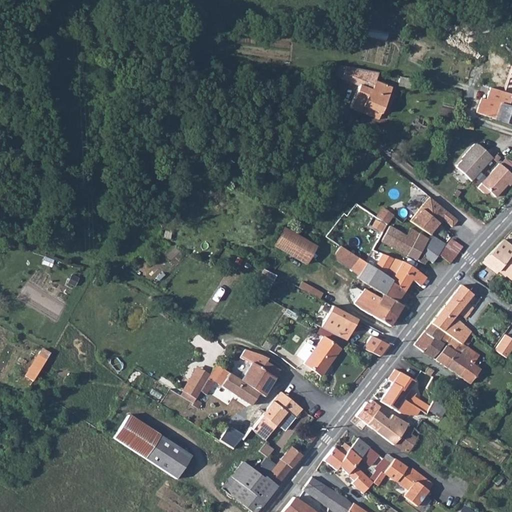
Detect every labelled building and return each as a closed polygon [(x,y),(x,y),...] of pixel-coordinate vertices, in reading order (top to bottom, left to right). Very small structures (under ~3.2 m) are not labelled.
[(362,79),(364,72),(331,66),(327,78),(344,85),(336,106),(347,110),(350,105),(357,87),(374,94),(378,85),(362,79)] [(499,90),(511,95),(511,99),(511,66),(508,79),(498,76),(496,82),(501,84),(499,90)] [(357,87),(350,105),(367,112),(374,94),(357,87)] [(482,98),(476,112),(494,119),(500,104),(508,107),(511,99),(511,95),(499,90),(490,87),(486,99),(482,98)] [(511,124),(511,99),(508,107),(500,104),(494,119),(511,124)] [(365,117),(367,112),(350,105),(347,110),(365,117)] [(474,144),(462,157),(460,160),(457,165),(456,167),(472,181),(492,158),(493,158),(478,145),(474,144)] [(511,161),(506,159),(500,165),(508,171),(511,166),(511,161)] [(499,163),(477,187),(482,192),(483,193),(485,193),(486,193),(488,193),(490,192),(495,197),(507,184),(509,186),(511,182),(511,175),(508,171),(500,165),(499,163)] [(429,199),(410,223),(424,232),(432,237),(440,226),(439,225),(442,220),(452,228),(458,222),(429,199)] [(382,207),(375,217),(376,218),(387,225),(394,216),(382,207)] [(381,232),(387,225),(376,218),(371,226),(381,232)] [(389,248),(399,233),(391,228),(381,243),(389,248)] [(283,231),(272,250),(306,268),(316,250),(283,231)] [(405,238),(399,233),(389,248),(404,257),(421,236),(411,232),(405,238)] [(414,262),(417,257),(429,240),(421,236),(404,257),(414,262)] [(448,247),(432,237),(429,240),(417,257),(425,263),(431,266),(438,258),(449,266),(456,256),(446,249),(448,247)] [(511,244),(511,245),(503,239),(483,260),(505,276),(506,275),(507,273),(511,276),(511,244)] [(356,259),(334,245),(326,256),(349,270),(356,259)] [(422,267),(425,263),(417,257),(414,262),(422,267)] [(365,265),(362,263),(356,259),(349,270),(358,276),(365,265)] [(387,284),(403,293),(409,283),(418,289),(425,279),(393,262),(387,271),(392,275),(388,281),(387,284)] [(358,276),(355,280),(364,286),(382,296),(379,301),(377,304),(396,316),(402,307),(408,296),(403,293),(387,284),(388,281),(374,271),(365,265),(358,276)] [(274,278),(269,275),(263,272),(253,289),(263,295),(274,278)] [(445,301),(463,314),(467,309),(463,305),(469,296),(455,286),(445,301)] [(311,290),(307,296),(312,299),(316,293),(311,290)] [(396,316),(377,304),(379,301),(362,290),(352,303),(360,310),(389,328),(396,316)] [(445,301),(436,313),(449,322),(454,316),(460,319),(463,314),(445,301)] [(329,308),(318,328),(330,335),(342,340),(353,321),(329,308)] [(429,324),(441,332),(448,337),(456,342),(460,337),(464,340),(468,334),(449,322),(436,313),(429,324)] [(438,347),(433,343),(441,332),(429,324),(422,334),(412,349),(430,361),(438,347)] [(448,337),(441,348),(451,354),(442,368),(466,384),(477,368),(470,363),(475,355),(463,347),(467,342),(464,340),(460,337),(456,342),(448,337)] [(302,365),(319,377),(338,350),(321,338),(314,348),(305,342),(295,356),(304,362),(302,365)] [(363,348),(367,352),(377,357),(379,359),(386,349),(368,338),(363,348)] [(479,353),(483,347),(479,344),(477,343),(473,349),(479,353)] [(432,362),(442,368),(451,354),(441,348),(432,362)] [(243,373),(249,377),(267,389),(277,374),(262,364),(263,361),(243,351),(239,360),(248,365),(243,373)] [(22,362),(30,366),(34,360),(36,357),(29,353),(22,362)] [(16,371),(24,376),(30,366),(22,362),(16,371)] [(257,395),(243,386),(236,382),(235,383),(211,366),(205,375),(249,407),(257,395)] [(192,367),(184,380),(197,388),(200,384),(205,375),(192,367)] [(477,368),(466,384),(472,387),(482,371),(477,368)] [(405,378),(391,370),(384,379),(390,382),(378,402),(393,411),(401,400),(407,403),(411,398),(413,393),(408,389),(412,382),(405,378)] [(261,398),(267,389),(249,377),(243,373),(236,382),(243,386),(257,395),(261,398)] [(178,391),(190,399),(192,397),(197,388),(184,380),(178,391)] [(468,393),(474,397),(478,392),(472,387),(468,393)] [(418,408),(425,412),(428,410),(437,395),(430,391),(429,390),(420,403),(411,398),(407,403),(418,408)] [(185,400),(188,403),(190,399),(178,391),(175,394),(185,400)] [(275,393),(259,413),(257,415),(276,427),(276,426),(281,420),(288,412),(292,415),(296,409),(275,393)] [(437,415),(446,401),(437,395),(428,410),(437,415)] [(197,400),(192,397),(190,399),(188,403),(193,406),(197,400)] [(415,414),(418,408),(407,403),(401,400),(393,411),(399,415),(408,415),(410,413),(415,414)] [(363,423),(373,410),(376,407),(367,401),(364,405),(363,403),(354,416),(363,423)] [(244,431),(257,415),(259,413),(254,410),(252,412),(248,415),(244,415),(230,434),(237,439),(244,431)] [(387,420),(373,410),(363,423),(378,434),(387,420)] [(123,417),(142,431),(145,426),(126,414),(123,417)] [(244,431),(259,441),(263,443),(270,434),(276,427),(257,415),(244,431)] [(142,431),(123,417),(111,438),(131,450),(137,441),(142,431)] [(378,434),(391,443),(405,423),(397,418),(393,424),(387,420),(378,434)] [(419,433),(418,430),(416,429),(405,422),(405,423),(391,443),(403,451),(408,449),(418,434),(419,433)] [(145,426),(142,431),(161,443),(163,438),(145,426)] [(297,434),(309,445),(316,438),(303,427),(297,434)] [(176,466),(181,456),(161,443),(142,431),(137,441),(176,466)] [(163,438),(161,443),(181,456),(186,459),(189,455),(163,438)] [(358,458),(365,451),(369,447),(356,438),(347,449),(358,458)] [(174,478),(180,469),(176,466),(137,441),(131,450),(167,474),(174,478)] [(264,448),(261,446),(256,453),(265,460),(268,457),(273,449),(267,444),(264,448)] [(280,457),(291,467),(301,454),(291,445),(280,457)] [(362,493),(365,490),(373,481),(353,465),(356,460),(358,458),(347,449),(341,455),(330,446),(321,458),(334,469),(337,466),(354,482),(352,484),(362,493)] [(381,455),(373,449),(369,454),(375,458),(367,469),(369,471),(370,469),(371,470),(381,455)] [(356,460),(367,469),(375,458),(369,454),(365,451),(358,458),(356,460)] [(406,471),(381,455),(371,470),(373,471),(396,486),(392,493),(405,502),(421,479),(407,469),(406,471)] [(181,456),(176,466),(180,469),(186,459),(181,456)] [(277,484),(291,467),(280,457),(265,475),(277,484)] [(265,475),(264,474),(243,459),(222,486),(252,511),(256,511),(277,484),(265,475)] [(331,511),(343,511),(348,505),(334,494),(317,486),(308,480),(299,491),(331,511)] [(311,511),(292,498),(279,511),(311,511)] [(357,511),(359,510),(350,503),(348,505),(343,511),(357,511)]
